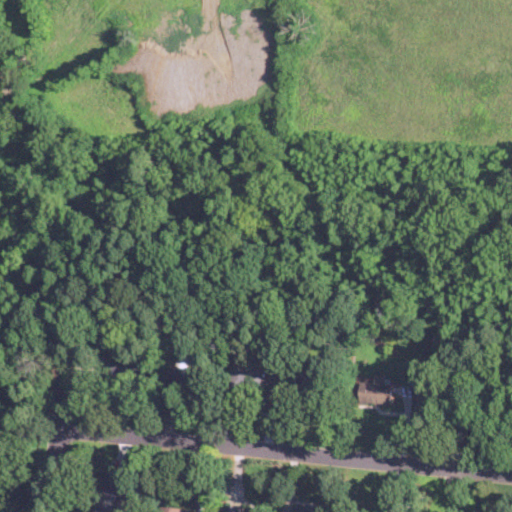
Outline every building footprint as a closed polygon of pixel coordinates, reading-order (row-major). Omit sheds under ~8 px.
[(171,385),(202,385),(202,356),(171,356),(171,385)] [(147,382),(147,358),(117,358),(117,382),(147,382)] [(234,386),(268,389),(270,369),(236,366),(234,386)] [(297,371),(295,397),(328,400),(330,375),(297,371)] [(394,402),(394,383),(364,383),(364,402),(394,402)] [(415,404),(441,404),(441,387),(415,387),(415,404)] [(96,511),(121,511),(133,474),(109,467),(96,511)] [(293,511),(333,511),(334,508),(295,503),(293,511)]
